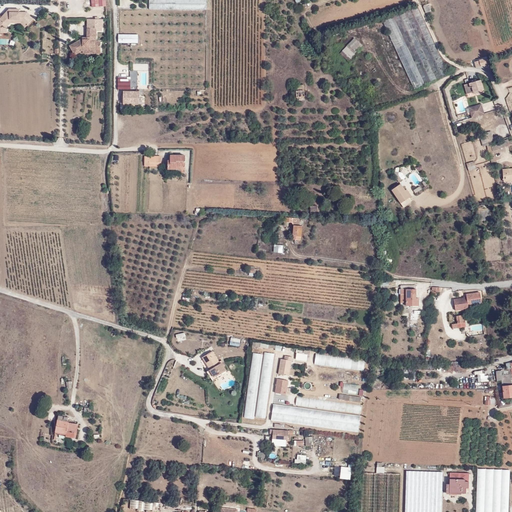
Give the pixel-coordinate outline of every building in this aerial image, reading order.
[(64,0),(65,10),(89,9),(88,0),(64,0)] [(104,0),(91,0),(92,15),(105,14),(104,0)] [(149,0),(149,9),(206,9),(206,0),(149,0)] [(392,16),(424,83),(446,73),(415,6),(392,16)] [(10,21),(21,21),(27,26),(34,18),(27,12),(20,12),(20,9),(9,9),(0,18),(0,32),(5,33),(5,26),(10,21)] [(205,43),(206,9),(149,9),(119,9),(118,42),(205,43)] [(381,20),(413,88),(424,83),(392,16),(381,20)] [(20,23),(25,27),(27,26),(21,21),(10,21),(5,26),(5,33),(7,33),(7,27),(10,23),(20,23)] [(69,46),(75,55),(83,50),(101,50),(101,41),(96,41),(96,29),(87,28),(87,38),(82,38),(82,39),(69,46)] [(355,37),(349,44),(347,46),(354,53),(356,51),(362,45),(355,37)] [(343,50),(340,53),(350,62),(353,59),(357,55),(354,53),(347,46),(343,50)] [(476,67),(488,64),(486,58),(475,61),(476,67)] [(117,76),(118,89),(131,88),(131,74),(123,74),(123,76),(117,76)] [(472,92),(482,89),(479,80),(468,83),(463,84),(466,94),(472,92)] [(123,91),(123,104),(139,104),(139,91),(123,91)] [(484,103),(486,111),(496,109),(494,100),(484,103)] [(481,115),(484,114),(481,104),(468,108),(471,118),(478,116),(481,115)] [(509,145),(507,140),(490,145),(491,150),(509,145)] [(144,165),(150,165),(161,165),(161,155),(150,155),(144,155),(144,165)] [(185,168),(185,155),(170,155),(170,159),(168,159),(168,168),(176,168),(176,172),(185,172),(185,168)] [(475,161),(467,163),(469,170),(477,168),(475,161)] [(491,165),(482,169),(484,173),(487,171),(490,176),(492,175),(491,174),(494,172),(491,165)] [(503,181),(511,180),(511,168),(502,169),(503,181)] [(396,174),(396,178),(401,186),(402,186),(404,184),(399,177),(399,175),(396,174)] [(392,192),(402,206),(409,201),(405,194),(406,193),(402,186),(401,186),(392,192)] [(293,225),(298,225),(299,218),(282,217),(282,221),(291,222),(293,225)] [(293,239),(301,240),(302,226),(298,225),(293,225),(293,239)] [(273,244),(273,252),(281,253),(282,245),(273,244)] [(389,288),(388,280),(380,281),(381,289),(389,288)] [(418,298),(415,298),(415,285),(400,285),(400,306),(401,306),(402,312),(409,312),(409,308),(406,308),(406,305),(418,305),(418,298)] [(468,308),(467,305),(481,303),(480,292),(465,293),(466,297),(453,299),(455,310),(468,308)] [(465,326),(464,322),(465,322),(463,314),(455,315),(456,323),(457,327),(465,326)] [(264,424),(275,350),(253,347),(242,421),(264,424)] [(295,353),(295,359),(306,361),(306,355),(308,355),(309,351),(302,350),(302,351),(295,350),(295,352),(295,353)] [(209,370),(213,377),(225,369),(222,364),(223,364),(222,362),(219,364),(212,351),(202,357),(209,370)] [(315,354),(314,365),(364,371),(365,360),(315,354)] [(291,357),(284,356),(283,359),(280,359),(277,373),(288,375),(289,374),(289,368),(291,357)] [(216,377),(226,371),(225,369),(213,377),(209,370),(206,372),(212,381),(217,378),(216,377)] [(477,382),(489,381),(489,378),(484,378),(483,370),(476,371),(477,382)] [(501,374),(501,380),(502,385),(511,384),(511,373),(508,373),(501,374)] [(287,380),(276,378),(274,392),(285,394),(287,380)] [(358,394),(359,385),(344,384),(343,394),(358,394)] [(511,396),(511,384),(502,385),(502,397),(511,396)] [(340,393),(339,399),(361,402),(361,397),(340,393)] [(297,397),(296,406),(360,414),(361,405),(297,397)] [(271,420),(358,432),(360,415),(273,404),(271,420)] [(67,421),(68,416),(58,414),(55,430),(67,432),(66,436),(74,438),(77,423),(67,421)] [(288,437),(287,437),(287,434),(287,430),(273,429),(272,434),(272,438),(286,439),(286,440),(288,440),(288,439),(288,437)] [(350,480),(352,466),(342,465),(340,478),(350,480)] [(508,511),(510,469),(477,468),(476,511),(508,511)] [(441,511),(442,471),(406,471),(405,511),(441,511)] [(398,511),(400,474),(362,472),(360,511),(398,511)] [(468,472),(455,472),(455,490),(458,490),(457,492),(465,492),(465,487),(468,487),(468,472)] [(131,499),(130,507),(139,508),(144,509),(146,501),(131,499)]
